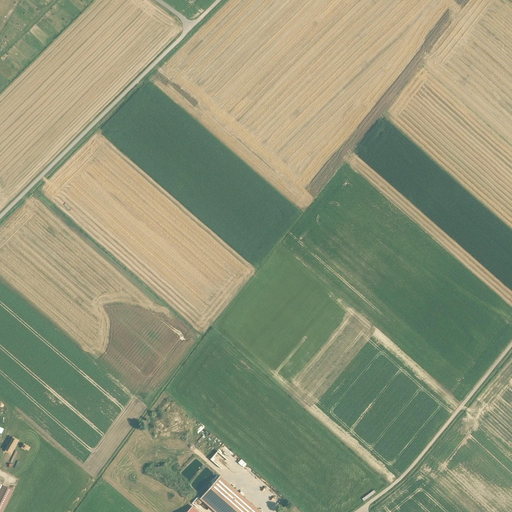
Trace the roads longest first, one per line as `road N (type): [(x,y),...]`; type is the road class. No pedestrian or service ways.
road 1 (unclassified): [(0,216),(190,26)]
road 2 (unclassified): [(361,508),(403,476),(511,345)]
